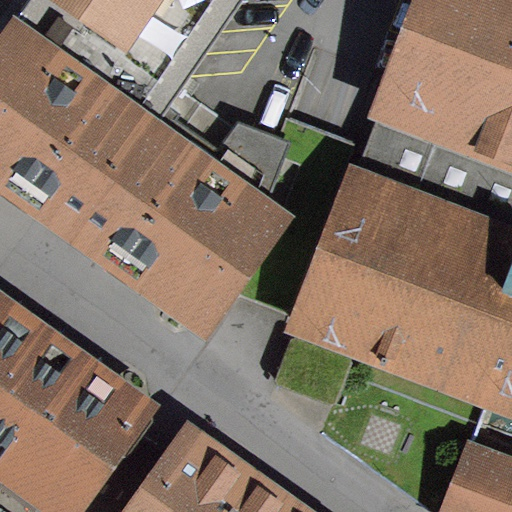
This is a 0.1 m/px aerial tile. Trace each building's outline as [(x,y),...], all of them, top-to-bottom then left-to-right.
[(163,111),(239,0),(11,0),(7,6),(163,111)] [(286,312),(284,318),(486,394),(511,404),(511,0),(405,0),(365,106),(377,110),(365,144),(352,139),(286,312)] [(7,6),(0,16),(0,188),(210,331),(236,293),(298,203),(225,154),(163,111),(7,6)] [(236,293),(286,312),(352,139),(288,115),(281,133),(239,117),(225,154),(298,203),(236,293)] [(71,511),(159,391),(0,277),(0,471),(38,499),(57,511),(71,511)] [(351,353),(291,330),(271,380),(317,398),(332,403),(351,353)] [(328,511),(187,410),(113,511),(328,511)] [(511,511),(511,448),(472,433),(467,431),(436,511),(511,511)] [(0,471),(0,485),(32,508),(38,499),(0,471)] [(0,511),(16,511),(0,500),(0,511)]
